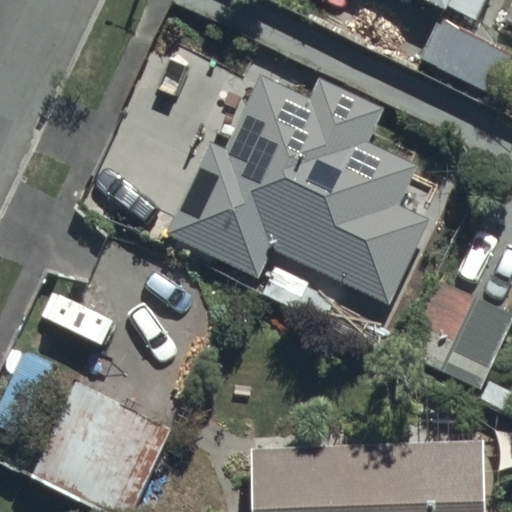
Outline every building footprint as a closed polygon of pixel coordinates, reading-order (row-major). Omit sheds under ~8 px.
[(401,0),(445,19),(447,14),(475,26),(486,0),(401,0)] [(488,101),(509,60),(439,23),(417,64),(488,101)] [(382,117),(316,87),(305,111),(252,86),(222,152),(207,145),(162,244),(258,287),(270,259),(389,312),(427,228),(395,214),(415,169),(368,148),(382,117)] [(402,361),(477,396),(511,322),(437,286),(402,361)] [(81,511),(135,511),(169,436),(79,397),(37,493),(81,511)] [(479,511),(478,452),(252,457),(253,511),(479,511)]
